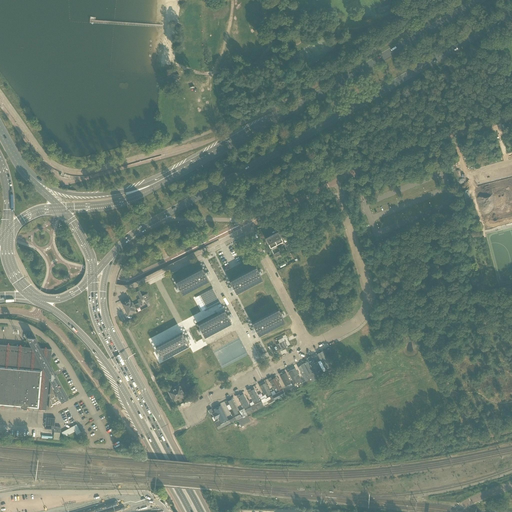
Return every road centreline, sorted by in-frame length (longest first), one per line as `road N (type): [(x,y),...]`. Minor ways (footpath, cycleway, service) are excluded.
road 1 (primary): [(155,219),(511,15)]
road 2 (primary): [(481,0),(191,167)]
road 3 (residential): [(308,346),(348,328),(366,302),(336,180)]
road 4 (unclassified): [(336,180),(511,115)]
road 5 (primary): [(191,167),(96,195),(29,178)]
road 6 (residential): [(187,426),(181,413),(308,346)]
road 7 (primary): [(191,167),(122,200),(59,207)]
road 8 (residential): [(308,346),(246,222)]
road 9 (residential): [(126,291),(246,222)]
road 10 (primary): [(28,296),(71,324),(125,392)]
road 11 (primary): [(125,392),(190,511)]
road 12 (tertiary): [(125,392),(182,511)]
road 13 (tertiary): [(207,511),(155,412),(140,400)]
road 14 (primary): [(200,511),(140,400)]
